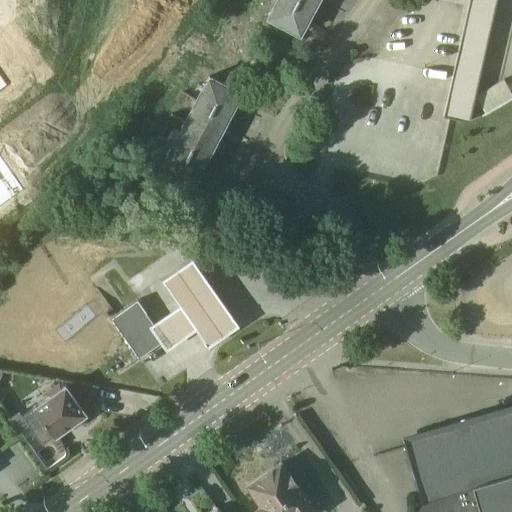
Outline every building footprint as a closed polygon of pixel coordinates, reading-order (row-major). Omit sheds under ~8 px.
[(312,12),(289,0),(276,0),(267,18),(299,38),(303,31),(306,24),(309,19),(312,12)] [(289,0),(312,12),(317,2),(317,0),(289,0)] [(470,113),(495,0),(467,0),(442,116),(468,122),(470,113)] [(317,2),(312,12),(337,25),(343,14),(329,7),(317,2)] [(337,25),(312,12),(309,19),(306,24),(317,29),(331,36),(337,25)] [(317,29),(306,24),(303,31),(314,36),(317,29)] [(206,76),(194,99),(228,115),(233,106),(236,100),(239,94),(206,76)] [(194,99),(182,122),(216,139),(218,135),(221,128),(228,115),(194,99)] [(236,100),(233,106),(245,112),(249,106),(236,100)] [(233,106),(228,115),(253,128),(258,119),(245,112),(233,106)] [(253,128),(228,115),(221,128),(233,134),(246,142),(253,128)] [(182,122),(170,144),(204,161),(209,151),(213,145),(216,139),(182,122)] [(233,134),(221,128),(218,135),(230,141),(233,134)] [(204,161),(170,144),(158,167),(192,184),(198,173),(204,161)] [(225,151),(213,145),(209,151),(222,157),(225,151)] [(222,157),(209,151),(204,161),(229,174),(234,164),(222,157)] [(229,174),(204,161),(198,173),(222,186),(229,174)] [(153,324),(164,340),(160,343),(165,350),(195,329),(207,346),(237,325),(191,259),(161,280),(179,305),(153,324)] [(160,343),(164,340),(153,324),(137,300),(110,319),(138,358),(160,343)] [(22,416),(28,426),(41,445),(57,434),(60,435),(67,430),(67,427),(73,422),(76,424),(87,416),(88,415),(88,414),(89,413),(89,412),(89,411),(88,409),(88,408),(87,407),(86,407),(85,406),(84,406),(83,407),(82,407),(81,408),(65,383),(32,406),(33,408),(22,416)] [(511,511),(511,404),(402,437),(422,504),(417,511),(477,511),(478,511),(477,511),(511,511)] [(19,432),(28,426),(22,416),(18,411),(8,417),(19,432)] [(253,509),(254,511),(316,511),(280,460),(243,486),(257,506),(253,509)]
